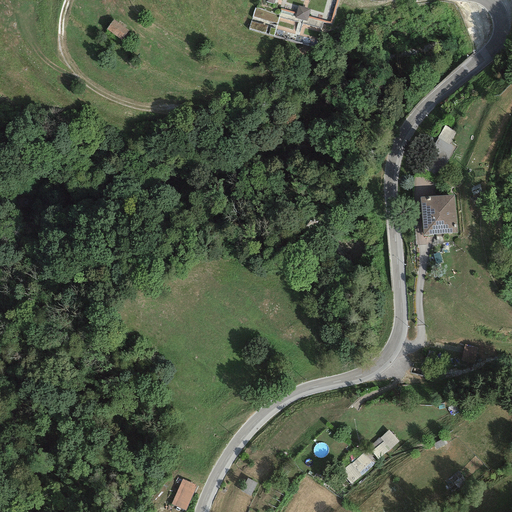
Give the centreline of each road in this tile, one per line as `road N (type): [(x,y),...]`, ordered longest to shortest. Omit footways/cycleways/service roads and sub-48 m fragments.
road 1 (tertiary): [(202,511),(229,452),(259,416),(295,392),(374,366),(397,339),(395,149),(421,107),(501,42),(502,22),(488,0)]
road 2 (track): [(67,0),(63,59),(83,86),(143,111),(174,109)]
